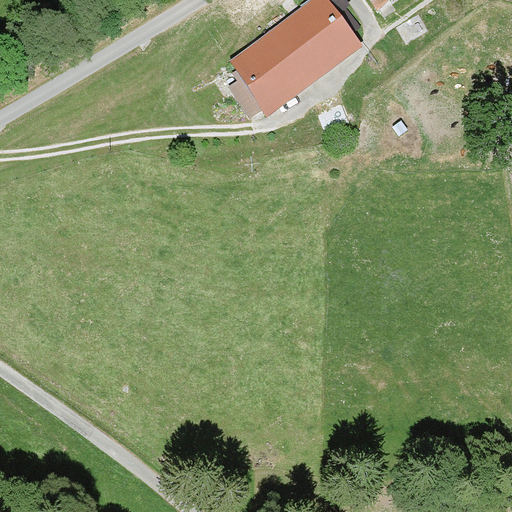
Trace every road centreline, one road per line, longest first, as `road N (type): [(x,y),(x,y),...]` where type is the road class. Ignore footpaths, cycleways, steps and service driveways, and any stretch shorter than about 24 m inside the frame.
road 1 (track): [(351,0),(382,49),(272,127),(0,156)]
road 2 (track): [(0,368),(202,511)]
